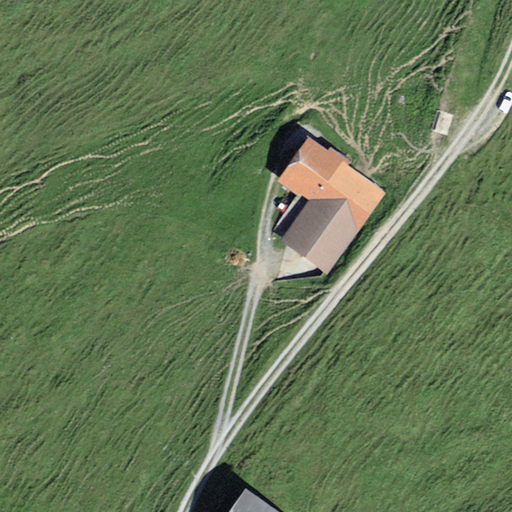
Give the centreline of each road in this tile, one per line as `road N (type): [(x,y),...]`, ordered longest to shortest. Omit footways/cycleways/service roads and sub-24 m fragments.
road 1 (track): [(511,52),(481,113),(286,352),(184,511)]
road 2 (track): [(300,128),(266,199),(257,278),(218,448)]
